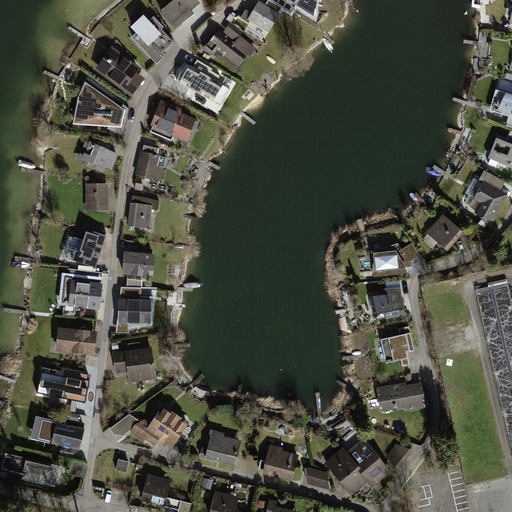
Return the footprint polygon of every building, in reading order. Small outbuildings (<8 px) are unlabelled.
[(203,11),(194,0),(178,0),(159,16),(174,35),(203,11)] [(306,2),(303,0),(280,0),(280,1),(299,13),(306,2)] [(280,17),(259,5),(252,17),(246,13),(240,23),(248,27),(243,36),(263,47),(280,17)] [(153,20),(130,41),(152,65),(175,43),(153,20)] [(224,33),(219,29),(201,50),(212,59),(217,54),(237,71),(247,60),(250,62),(259,52),(229,27),(224,33)] [(140,74),(111,52),(96,74),(133,101),(146,83),(138,77),(140,74)] [(216,73),(196,62),(180,90),(213,108),(224,88),(211,81),(216,73)] [(125,111),(85,85),(78,98),(73,125),(121,129),(125,111)] [(511,99),(496,95),(490,118),(511,123),(511,99)] [(183,109),(161,101),(148,134),(174,144),(176,139),(192,145),(200,123),(181,116),(183,109)] [(119,154),(87,140),(76,166),(108,179),(119,154)] [(511,145),(500,140),(491,160),(511,169),(511,145)] [(167,157),(139,152),(134,181),(161,186),(167,157)] [(511,203),(511,188),(485,172),(463,208),(496,229),(511,203)] [(109,185),(85,186),(86,214),(109,213),(109,185)] [(158,202),(132,198),(128,230),(153,233),(158,202)] [(463,234),(443,217),(426,237),(446,254),(463,234)] [(107,237),(80,229),(70,263),(96,271),(107,237)] [(400,244),(369,254),(373,284),(406,280),(408,265),(420,259),(412,246),(403,251),(400,244)] [(155,256),(124,253),(122,278),(145,280),(146,275),(154,276),(155,256)] [(366,258),(354,259),(355,273),(367,272),(366,258)] [(105,280),(73,281),(74,312),(99,311),(100,307),(106,307),(105,280)] [(401,290),(380,291),(380,299),(371,300),(372,317),(383,316),(383,320),(396,319),(395,315),(403,314),(401,290)] [(127,304),(119,304),(120,329),(146,328),(146,303),(141,303),(141,292),(126,292),(127,304)] [(400,337),(411,335),(410,328),(399,330),(400,337)] [(98,334),(57,330),(54,355),(96,360),(98,334)] [(410,339),(389,344),(394,365),(415,360),(410,339)] [(156,382),(152,349),(113,353),(116,378),(126,376),(127,385),(156,382)] [(76,380),(71,379),(67,408),(87,411),(91,379),(77,377),(76,380)] [(409,384),(378,388),(381,413),(405,410),(406,414),(425,411),(422,386),(409,388),(409,384)] [(151,425),(144,421),(134,436),(154,450),(159,443),(174,453),(192,426),(163,407),(151,425)] [(78,426),(59,421),(53,443),(76,450),(80,437),(87,439),(91,424),(79,420),(78,426)] [(225,436),(209,433),(202,466),(234,473),(241,443),(225,440),(225,436)] [(343,453),(325,468),(351,500),(366,488),(371,494),(394,475),(365,439),(345,456),(343,453)] [(396,445),(388,457),(397,471),(412,452),(396,445)] [(299,455),(269,448),(263,476),(292,482),(299,455)] [(66,468),(5,453),(0,473),(0,475),(60,490),(66,468)] [(86,463),(73,460),(70,474),(83,477),(86,463)] [(328,474),(308,469),(304,486),(325,490),(328,474)] [(170,482),(148,477),(141,507),(162,511),(163,511),(166,501),(170,482)] [(236,511),(239,501),(215,495),(210,511),(236,511)] [(191,511),(192,508),(166,501),(163,511),(191,511)]
